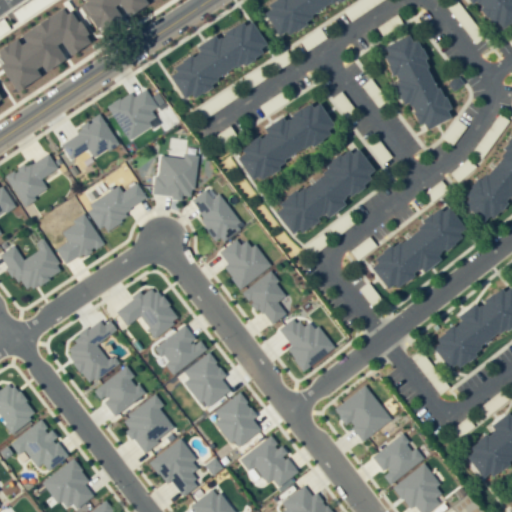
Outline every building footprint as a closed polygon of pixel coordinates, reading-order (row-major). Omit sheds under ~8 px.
[(99,34),(124,21),(118,9),(129,3),(134,12),(151,3),(151,2),(153,0),(85,0),(88,3),(84,5),(99,34)] [(329,0),(262,0),(257,3),(260,9),(255,12),(269,35),(329,0)] [(511,0),(462,0),(492,32),(511,13),(511,0)] [(0,78),(7,90),(31,75),(35,70),(57,57),(59,54),(65,51),(90,44),(91,44),(89,37),(73,11),(52,16),(22,35),(17,39),(8,45),(0,47),(0,78)] [(260,51),(242,17),(187,47),(190,53),(159,70),(174,97),(260,51)] [(414,130),(444,116),(409,38),(403,40),(401,35),(373,47),(390,83),(386,85),(394,103),(401,100),(414,130)] [(123,140),(155,121),(148,110),(153,107),(142,88),(129,96),(126,92),(103,106),(123,140)] [(323,135),(319,128),(325,124),(311,99),(279,117),(278,115),(255,128),(258,133),(232,147),(236,154),(230,157),(244,180),(323,135)] [(66,159),(84,149),(89,158),(114,143),(98,116),(55,140),(66,159)] [(511,130),(453,203),(480,225),(511,185),(511,130)] [(369,170),(350,148),(344,153),(342,151),(335,153),(296,188),(285,191),(272,203),(273,207),(267,213),(285,233),(287,231),(300,227),(317,213),(321,217),(369,170)] [(18,206),(44,190),(37,178),(54,169),(44,151),(1,176),(18,206)] [(149,195),(177,199),(178,195),(189,197),(195,155),(180,153),(179,158),(155,155),(149,195)] [(115,187),(82,204),(95,229),(144,203),(133,182),(117,191),(115,187)] [(216,193),(208,199),(202,189),(185,200),(214,243),(238,227),(216,193)] [(0,212),(9,206),(0,191),(0,212)] [(461,238),(443,207),(359,258),(378,288),(461,238)] [(61,265),(98,244),(80,213),(67,221),(69,225),(57,232),(63,242),(51,248),(61,265)] [(266,267),(242,234),(216,253),(223,264),(219,267),(234,289),(266,267)] [(19,259),(11,245),(0,251),(0,262),(18,293),(58,270),(39,238),(31,243),(35,250),(19,259)] [(282,313),(273,302),(281,296),(272,284),(275,281),(266,270),(238,292),(265,326),(282,313)] [(511,316),(511,298),(499,281),(449,318),(451,321),(421,344),(441,370),(511,316)] [(110,310),(121,326),(135,316),(149,337),(173,321),(148,284),(110,310)] [(297,371),(328,348),(307,319),(297,327),(290,317),(273,328),(286,346),(281,349),(297,371)] [(115,363),(109,355),(102,360),(91,345),(112,330),(105,320),(98,325),(95,320),(57,348),(84,385),(115,363)] [(150,347),(162,363),(160,364),(168,375),(202,350),(193,338),(191,340),(179,325),(150,347)] [(179,371),(185,379),(180,382),(200,409),(225,390),(217,379),(222,376),(204,352),(179,371)] [(142,394),(135,383),(133,384),(123,367),(87,388),(95,401),(98,400),(107,415),(142,394)] [(0,423),(7,434),(31,416),(5,382),(0,385),(0,423)] [(343,422),(357,441),(386,420),(361,385),(327,409),(339,426),(343,422)] [(212,421),(229,448),(256,432),(248,419),(251,417),(236,393),(209,410),(215,419),(212,421)] [(138,452),(170,429),(156,409),(160,405),(152,394),(115,420),(138,452)] [(507,453),(511,449),(511,406),(510,408),(505,416),(499,412),(481,424),(484,429),(483,429),(469,438),(458,455),(474,480),(500,463),(507,453)] [(63,456),(43,429),(35,419),(5,443),(14,454),(19,450),(33,467),(38,463),(44,471),(63,456)] [(368,455),(381,474),(379,476),(384,484),(419,461),(406,442),(406,441),(401,433),(368,455)] [(250,466),(263,483),(268,479),(274,486),(293,471),(275,446),(274,447),(266,436),(235,459),(244,471),(250,466)] [(178,497),(195,484),(187,474),(196,467),(176,439),(145,462),(161,485),(167,481),(178,497)] [(72,509),(89,496),(80,484),(85,480),(68,458),(38,482),(59,509),(67,502),(72,509)] [(388,485),(404,510),(411,506),(415,511),(424,511),(436,504),(432,497),(439,492),(421,464),(388,485)] [(280,511),(326,511),(313,491),(306,495),(300,486),(274,503),(280,511)] [(186,505),(190,511),(228,511),(212,487),(186,505)] [(504,511),(511,511),(511,496),(503,508),(504,511)] [(109,511),(102,501),(85,511),(109,511)]
